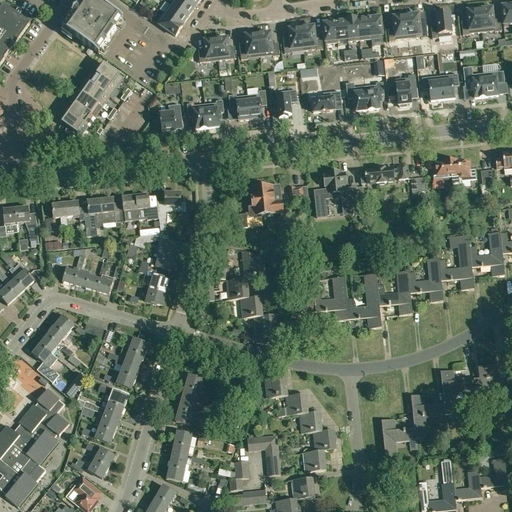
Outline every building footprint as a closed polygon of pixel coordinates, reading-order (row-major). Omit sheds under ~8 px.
[(111,38),(117,30),(122,22),(123,21),(122,21),(117,18),(117,17),(116,17),(111,13),(112,13),(110,12),(110,13),(105,9),(106,9),(105,8),(104,8),(100,5),(99,4),(98,4),(94,1),(92,0),(93,0),(92,0),(84,0),(77,10),(77,9),(72,16),(73,16),(64,29),(63,29),(63,30),(64,31),(64,30),(69,34),(70,35),(75,38),(76,39),(77,40),(78,38),(82,41),(81,42),(80,42),(81,43),(82,43),(87,46),(86,47),(87,47),(88,47),(92,51),(93,52),(93,51),(98,55),(99,55),(100,54),(99,54),(100,54),(110,39),(111,39),(111,38)] [(188,18),(195,9),(182,0),(174,0),(170,6),(188,18)] [(182,0),(195,9),(201,0),(182,0)] [(3,5),(0,9),(0,66),(30,24),(3,5)] [(182,27),(188,18),(170,6),(164,15),(182,27)] [(504,29),(511,27),(511,6),(501,7),(504,29)] [(479,10),(482,34),(495,32),(495,33),(501,33),(500,20),(494,21),(492,9),(479,10)] [(482,34),(479,10),(467,12),(468,24),(462,25),(463,37),(469,36),(469,35),(482,34)] [(437,27),(431,28),(432,40),(439,39),(452,37),(451,26),(453,26),(452,19),(450,19),(449,11),(442,12),(442,14),(436,15),(437,27)] [(183,28),(182,27),(164,15),(157,24),(176,38),(183,28)] [(418,15),(406,17),(408,40),(421,39),(421,40),(428,39),(426,26),(420,27),(418,15)] [(408,40),(406,17),(393,18),(394,30),(388,31),(389,43),(396,42),(396,41),(408,40)] [(369,19),(371,41),(383,39),(381,18),(369,19)] [(348,43),(360,42),(357,19),(346,21),(348,43)] [(358,19),(357,19),(360,42),(371,41),(369,19),(358,20),(358,19)] [(346,22),(335,23),(337,44),(338,44),(337,41),(348,40),(348,43),(346,21),(346,22)] [(325,46),(337,44),(335,23),(323,24),(325,46)] [(301,29),(303,49),(316,48),(316,52),(323,51),(322,39),(315,39),(314,27),(301,29)] [(291,51),(303,49),(301,29),(288,30),(290,42),(283,43),(285,55),(291,54),(291,51)] [(257,35),(260,58),(273,57),(273,58),(279,57),(278,45),(272,46),(270,33),(257,35)] [(257,35),(245,36),(246,48),(240,49),(241,61),(248,61),(248,60),(260,58),(257,35)] [(215,40),(218,62),(236,60),(235,48),(228,49),(227,39),(215,40)] [(200,64),(218,62),(215,40),(204,42),(205,51),(198,52),(200,64)] [(97,75),(116,89),(123,79),(104,65),(104,66),(97,75)] [(483,75),(486,99),(498,97),(497,85),(505,85),(503,73),(483,75)] [(486,99),(483,75),(472,76),(472,74),(465,75),(467,87),(470,86),(471,93),(473,93),(474,100),(486,99)] [(109,99),(116,89),(97,75),(90,85),(109,99)] [(410,91),(417,90),(415,76),(408,77),(408,79),(395,81),(398,107),(400,107),(400,109),(407,108),(407,106),(412,105),(411,101),(410,91)] [(440,78),(442,102),(454,100),(453,88),(459,88),(458,76),(440,78)] [(442,102),(440,78),(422,80),(423,92),(429,91),(431,103),(442,102)] [(356,113),(368,112),(365,88),(354,89),(353,84),(346,85),(347,100),(354,99),(356,113)] [(376,87),(365,88),(368,112),(380,111),(379,103),(381,103),(380,96),(384,96),(383,84),(376,85),(376,87)] [(90,85),(83,95),(98,106),(102,109),(109,99),(90,85)] [(180,85),(164,86),(165,96),(181,95),(180,85)] [(248,97),(250,121),(262,120),(261,108),(267,107),(265,92),(258,93),(259,96),(248,97)] [(278,112),(279,120),(288,119),(288,117),(292,116),(290,104),(297,104),(296,92),(276,94),(277,103),(273,103),(274,112),(278,112)] [(334,106),(341,105),(340,93),(323,95),(324,100),(312,101),(313,114),(335,112),(334,106)] [(98,106),(83,95),(76,105),(91,116),(93,117),(95,118),(102,109),(98,106)] [(250,121),(248,97),(237,98),(236,96),(229,97),(230,111),(237,110),(238,122),(250,121)] [(216,105),(205,106),(208,130),(219,128),(219,121),(221,121),(220,114),(224,114),(223,102),(216,103),(216,105)] [(76,105),(69,114),(84,125),(86,127),(93,117),(91,116),(76,105)] [(196,131),(208,130),(205,106),(194,107),(194,105),(187,106),(188,118),(192,117),(193,124),(195,124),(196,131)] [(162,134),(176,133),(175,121),(182,120),(180,106),(169,107),(169,114),(160,115),(162,134)] [(77,135),(84,125),(69,114),(62,124),(77,135)] [(510,187),(511,186),(511,154),(503,156),(503,159),(496,160),(497,170),(504,169),(504,171),(511,170),(511,178),(509,179),(510,187)] [(450,162),(451,178),(452,185),(461,184),(461,182),(476,180),(475,169),(470,170),(469,162),(459,163),(459,161),(450,162)] [(448,178),(451,178),(450,162),(440,163),(441,165),(431,166),(433,187),(444,186),(444,182),(449,182),(448,178)] [(394,178),(398,177),(398,181),(408,180),(408,176),(407,170),(407,167),(397,168),(397,172),(393,172),(393,168),(388,169),(387,168),(371,170),(372,171),(364,171),(365,175),(360,176),(361,185),(377,183),(377,184),(386,183),(386,182),(394,181),(394,178)] [(488,187),(487,182),(486,172),(479,173),(481,187),(488,187)] [(324,180),(323,180),(323,185),(325,185),(325,190),(314,192),(317,219),(328,218),(326,200),(332,199),(332,200),(347,199),(348,216),(359,215),(357,202),(356,188),(346,190),(344,190),(344,185),(345,185),(345,183),(346,183),(345,178),(344,178),(344,175),(339,176),(338,173),(329,174),(329,177),(324,178),(324,180)] [(262,228),(261,218),(262,216),(274,215),(274,214),(281,213),(278,187),(250,190),(252,208),(248,208),(249,215),(237,217),(239,231),(262,228)] [(290,201),(308,199),(306,188),(288,190),(290,201)] [(181,213),(185,213),(185,203),(179,203),(179,194),(163,194),(163,207),(179,207),(179,211),(181,211),(181,213)] [(151,221),(151,216),(150,209),(148,209),(147,195),(134,197),(136,222),(146,221),(146,222),(151,221)] [(136,222),(134,197),(121,198),(122,212),(123,215),(118,215),(119,223),(119,224),(136,222)] [(118,215),(114,216),(112,199),(98,200),(101,222),(114,221),(114,223),(119,223),(118,215)] [(82,208),(83,220),(84,228),(85,238),(97,237),(96,229),(101,228),(101,222),(98,200),(86,202),(86,208),(82,208)] [(64,204),(65,219),(78,217),(77,203),(64,204)] [(66,229),(65,219),(64,204),(51,206),(52,220),(59,219),(60,230),(66,229)] [(511,208),(509,209),(510,218),(511,217),(511,244),(508,244),(507,235),(500,235),(502,255),(511,254),(511,208)] [(16,225),(29,223),(28,229),(30,249),(35,248),(35,246),(37,246),(35,223),(33,216),(28,216),(27,209),(15,210),(16,225)] [(16,225),(15,210),(2,212),(4,226),(16,225)] [(475,248),(469,249),(471,269),(491,267),(492,278),(504,277),(502,255),(500,235),(500,234),(498,234),(498,230),(491,231),(491,235),(489,235),(491,257),(476,258),(475,248)] [(469,249),(469,248),(468,237),(449,239),(450,249),(458,249),(460,270),(445,272),(444,261),(438,262),(441,282),(461,280),(462,291),(473,290),(471,269),(469,249)] [(159,254),(175,259),(179,246),(173,244),(173,243),(163,240),(159,254)] [(45,244),(45,252),(62,250),(61,242),(45,244)] [(257,257),(241,252),(242,261),(244,261),(245,281),(246,280),(265,279),(263,259),(257,259),(257,257)] [(49,265),(56,265),(55,254),(48,255),(49,265)] [(171,271),(175,259),(159,254),(155,268),(165,271),(166,269),(171,271)] [(8,257),(0,258),(10,270),(16,266),(8,257)] [(414,274),(407,274),(410,295),(430,293),(431,303),(443,302),(441,282),(438,262),(438,259),(427,260),(430,282),(415,283),(414,274)] [(80,270),(82,264),(77,263),(76,269),(73,268),(72,272),(65,270),(61,283),(73,286),(77,274),(78,270),(80,270)] [(138,273),(145,275),(148,265),(141,263),(138,273)] [(113,278),(119,280),(122,270),(116,268),(113,278)] [(9,272),(14,277),(17,274),(13,269),(9,272)] [(78,270),(77,274),(73,286),(85,290),(89,277),(90,273),(82,271),(80,270),(78,270)] [(100,280),(97,293),(108,296),(112,279),(104,277),(105,271),(100,270),(99,276),(101,276),(100,280)] [(15,279),(25,289),(34,282),(24,271),(15,279)] [(6,287),(10,284),(0,272),(0,280),(5,286),(6,287)] [(383,287),(376,288),(379,307),(399,306),(400,316),(412,315),(410,295),(407,274),(407,272),(397,273),(399,295),(384,296),(383,287)] [(206,273),(204,281),(211,283),(213,275),(206,273)] [(346,301),(348,321),(369,319),(370,330),(381,329),(379,307),(376,288),(375,275),(365,276),(368,308),(353,310),(352,300),(346,301)] [(152,276),(148,290),(165,294),(168,282),(162,280),(163,279),(152,276)] [(85,290),(97,293),(100,280),(89,277),(85,290)] [(337,323),(348,321),(346,301),(344,278),(333,279),(335,301),(321,303),(320,293),(313,293),(313,301),(315,314),(336,312),(337,323)] [(16,298),(25,289),(15,279),(10,284),(6,287),(16,298)] [(229,302),(241,300),(248,300),(246,280),(245,281),(227,282),(229,302)] [(115,292),(121,294),(124,284),(118,282),(115,292)] [(0,298),(7,306),(16,298),(6,287),(0,292),(0,298)] [(161,307),(165,294),(148,290),(144,304),(155,307),(155,305),(161,307)] [(243,320),(255,319),(262,318),(260,299),(248,300),(241,300),(243,320)] [(54,327),(65,336),(73,327),(61,317),(54,327)] [(241,340),(262,346),(268,345),(268,337),(276,336),(274,317),(262,318),(255,319),(257,338),(254,338),(254,343),(241,339),(241,340)] [(84,331),(83,331),(81,335),(88,337),(92,327),(86,325),(84,331)] [(54,327),(46,336),(58,346),(59,345),(65,336),(54,327)] [(92,327),(88,337),(95,339),(98,329),(92,327)] [(103,341),(108,343),(112,333),(106,331),(103,341)] [(59,345),(58,346),(46,336),(39,345),(51,355),(55,350),(58,352),(60,350),(65,354),(68,350),(63,346),(62,347),(59,345)] [(128,351),(142,356),(147,345),(133,340),(128,351)] [(56,359),(51,355),(39,345),(31,355),(42,364),(37,371),(53,384),(59,376),(50,369),(57,360),(56,359)] [(138,368),(142,356),(128,351),(124,362),(138,368)] [(97,357),(95,363),(103,366),(105,359),(97,357)] [(120,374),(134,379),(138,368),(124,362),(120,361),(119,363),(118,366),(122,367),(120,374)] [(477,383),(474,383),(476,401),(476,403),(485,402),(484,390),(500,388),(501,397),(507,397),(504,367),(478,369),(479,384),(477,384),(477,383)] [(445,416),(456,415),(453,393),(466,392),(467,404),(468,414),(477,413),(476,403),(476,401),(474,383),(473,380),(453,382),(452,372),(440,373),(444,405),(445,416)] [(129,390),(134,379),(120,374),(115,385),(129,390)] [(70,386),(77,391),(85,382),(78,376),(70,386)] [(188,376),(185,388),(199,392),(202,380),(188,376)] [(42,378),(39,382),(45,387),(49,383),(42,378)] [(268,399),(287,397),(285,378),(266,380),(268,399)] [(196,404),(199,392),(185,388),(182,400),(196,404)] [(19,425),(20,426),(16,431),(18,432),(17,434),(8,427),(0,436),(0,474),(3,477),(0,480),(0,489),(2,491),(1,492),(7,497),(5,499),(18,509),(38,484),(36,483),(46,472),(39,466),(59,442),(55,439),(57,436),(59,438),(69,425),(57,415),(65,406),(59,401),(60,400),(47,390),(37,403),(38,404),(35,407),(34,406),(19,425)] [(113,391),(108,403),(122,409),(127,397),(113,391)] [(300,416),(308,415),(306,396),(287,397),(288,409),(276,410),(277,418),(300,416)] [(446,428),(445,416),(444,405),(423,407),(422,396),(411,398),(414,429),(415,441),(416,446),(420,446),(420,440),(426,440),(424,417),(438,416),(440,428),(446,428)] [(179,411),(192,415),(196,404),(182,400),(179,411)] [(118,421),(122,409),(108,403),(105,411),(103,416),(118,421)] [(192,415),(179,411),(175,423),(189,427),(192,415)] [(302,435),(314,434),(322,433),(320,414),(308,415),(300,416),(302,435)] [(113,433),(118,421),(103,416),(99,428),(113,433)] [(385,465),(396,464),(394,442),(408,440),(410,452),(416,452),(416,446),(415,441),(414,429),(393,431),(392,420),(381,422),(385,465)] [(109,446),(113,433),(99,428),(94,440),(109,446)] [(174,444),(189,447),(191,436),(176,432),(174,444)] [(334,432),(329,432),(322,433),(314,434),(316,453),(324,452),(336,451),(334,432)] [(276,437),(258,439),(259,451),(265,451),(264,444),(276,443),(276,437)] [(265,451),(265,456),(278,454),(276,443),(264,444),(265,451)] [(186,459),(189,447),(174,444),(171,456),(186,459)] [(227,446),(225,453),(232,454),(234,447),(227,446)] [(95,461),(109,469),(115,458),(102,450),(95,461)] [(324,452),(316,453),(305,454),(307,474),(326,472),(324,452)] [(171,456),(169,468),(184,471),(186,459),(171,456)] [(479,480),(480,490),(489,489),(507,488),(505,460),(494,461),(496,479),(479,480)] [(74,469),(79,472),(82,474),(84,470),(82,469),(85,464),(79,461),(76,465),(73,464),(71,467),(74,469)] [(109,469),(95,461),(89,473),(102,480),(109,469)] [(451,462),(441,463),(441,470),(451,469),(451,462)] [(181,483),(184,471),(169,468),(166,480),(181,483)] [(230,478),(231,473),(219,470),(218,476),(230,478)] [(481,499),(480,490),(479,480),(478,473),(469,473),(471,491),(454,493),(455,502),(458,501),(481,499)] [(293,481),(295,501),(314,499),(312,479),(293,481)] [(82,480),(75,488),(72,491),(79,497),(73,504),(83,511),(89,511),(99,501),(97,500),(101,496),(82,480)] [(190,480),(187,490),(203,497),(205,489),(196,487),(197,482),(190,480)] [(221,481),(214,501),(221,503),(228,483),(221,481)] [(55,485),(52,490),(58,494),(61,490),(55,485)] [(452,511),(456,511),(455,502),(454,493),(453,485),(443,486),(445,503),(428,505),(428,511),(452,511)] [(175,494),(163,487),(156,497),(169,505),(175,494)] [(57,497),(50,491),(46,495),(54,501),(57,497)] [(185,505),(187,503),(197,508),(200,502),(184,495),(180,502),(185,505)] [(157,511),(164,511),(169,505),(156,497),(150,508),(157,511)] [(276,503),(277,511),(296,511),(295,501),(276,503)]
